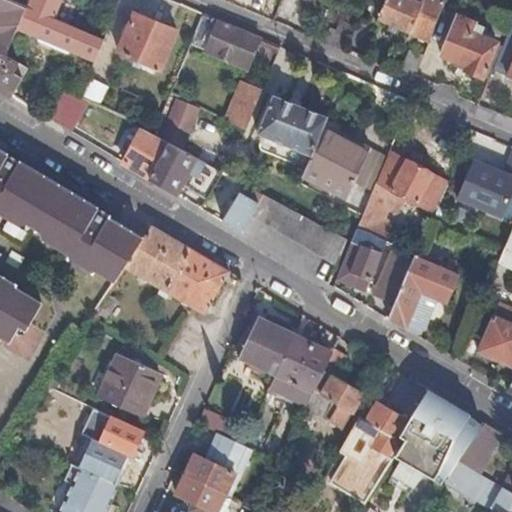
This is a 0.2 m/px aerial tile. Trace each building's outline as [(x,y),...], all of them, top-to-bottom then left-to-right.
[(0,0),(0,88),(13,96),(27,68),(5,56),(17,28),(26,8),(9,0),(0,0)] [(384,0),(377,17),(428,40),(444,0),(442,0),(384,0)] [(117,51),(176,76),(190,43),(204,13),(182,4),(172,29),(135,13),(117,51)] [(26,8),(17,28),(95,59),(102,40),(53,19),(55,14),(44,10),(42,14),(27,8),(26,8)] [(204,13),(190,43),(246,67),(259,36),(204,13)] [(466,71),(483,78),(498,42),(480,35),(483,26),(457,15),(442,54),(468,65),(466,71)] [(312,18),(305,34),(325,42),(343,50),(354,25),(342,20),(338,29),(312,18)] [(511,25),(504,45),(494,70),(511,77),(511,25)] [(498,42),(483,78),(489,80),(494,70),(504,45),(498,42)] [(407,54),(400,74),(412,79),(420,60),(407,54)] [(80,96),(87,100),(97,105),(105,82),(89,74),(80,96)] [(254,107),(260,91),(239,83),(223,120),(245,131),(254,109),(254,107)] [(46,116),(65,127),(67,122),(73,125),(87,100),(80,96),(62,87),(46,116)] [(257,133),(311,155),(313,150),(324,126),(327,117),(272,95),(257,133)] [(168,124),(193,133),(202,108),(177,99),(168,124)] [(351,141),(324,126),(313,150),(316,152),(305,175),(346,195),(352,184),(370,148),(352,138),(351,141)] [(141,127),(124,161),(150,177),(168,141),(152,133),(141,127)] [(150,177),(174,191),(192,155),(168,141),(150,177)] [(352,184),(371,194),(386,157),(370,148),(352,184)] [(0,188),(2,190),(0,193),(0,199),(22,162),(20,161),(19,163),(7,156),(8,154),(0,149),(0,188)] [(511,149),(503,172),(473,160),(458,197),(501,215),(502,212),(511,216),(511,149)] [(389,150),(386,157),(371,194),(362,215),(358,228),(387,240),(405,202),(407,198),(417,203),(434,211),(442,195),(448,181),(431,172),(389,150)] [(184,185),(207,198),(223,171),(203,161),(199,169),(190,173),(184,185)] [(22,162),(0,199),(0,213),(21,226),(28,224),(31,219),(45,226),(68,190),(22,162)] [(218,205),(234,177),(223,171),(207,198),(218,205)] [(245,184),(223,220),(242,231),(252,214),(264,193),(245,184)] [(42,231),(44,239),(71,255),(74,249),(76,250),(83,238),(94,244),(87,257),(91,259),(88,265),(116,281),(125,267),(144,238),(110,218),(111,216),(98,209),(98,208),(68,190),(45,226),(42,231)] [(252,214),(337,265),(347,239),(264,193),(252,214)] [(204,314),(230,271),(199,253),(152,225),(144,238),(125,267),(161,288),(158,293),(167,299),(170,294),(204,314)] [(367,292),(388,241),(387,240),(358,228),(337,278),(367,292)] [(511,228),(498,263),(510,269),(511,265),(511,228)] [(373,294),(394,303),(406,275),(413,259),(415,253),(395,244),(373,294)] [(394,303),(388,318),(406,329),(420,337),(439,290),(450,295),(459,274),(452,270),(454,266),(447,263),(445,267),(418,255),(415,259),(413,259),(406,275),(394,303)] [(501,292),(510,269),(498,263),(496,268),(488,286),(501,292)] [(0,298),(9,284),(0,278),(0,298)] [(9,284),(0,298),(0,334),(10,341),(19,325),(26,329),(41,303),(9,284)] [(477,351),(511,365),(511,317),(511,315),(511,308),(498,302),(477,351)] [(239,358),(258,367),(277,326),(258,317),(239,358)] [(258,367),(276,375),(295,335),(277,326),(258,367)] [(270,387),(289,395),(313,344),(295,335),(276,375),(270,387)] [(289,395),(308,403),(332,352),(313,344),(289,395)] [(143,416),(152,396),(149,394),(159,371),(118,352),(99,396),(143,416)] [(346,359),(332,352),(308,403),(291,439),(299,443),(323,396),(339,405),(330,420),(344,428),(364,394),(335,377),(346,359)] [(149,394),(152,396),(162,373),(159,371),(149,394)] [(409,420),(401,434),(406,437),(435,392),(428,388),(409,420)] [(406,437),(395,454),(404,459),(395,475),(417,487),(427,472),(443,481),(448,473),(458,460),(473,438),(485,422),(463,409),(435,392),(406,437)] [(388,456),(400,436),(401,434),(409,420),(377,402),(366,421),(383,431),(374,448),(388,456)] [(197,423),(225,436),(232,421),(204,408),(197,423)] [(112,415),(99,409),(94,421),(106,427),(112,415)] [(132,456),(144,430),(112,415),(106,427),(94,421),(87,435),(132,456)] [(225,436),(243,445),(250,430),(232,421),(225,436)] [(458,460),(476,470),(498,430),(485,422),(473,438),(458,460)] [(244,470),(270,482),(279,464),(253,452),(244,470)] [(186,473),(231,495),(233,491),(228,489),(235,473),(195,454),(186,473)] [(493,500),(501,485),(498,483),(476,470),(458,460),(448,473),(493,500)] [(65,511),(106,511),(118,485),(85,469),(65,511)] [(229,499),(231,495),(186,473),(176,493),(194,502),(189,511),(215,511),(224,496),(229,499)] [(498,483),(501,485),(504,486),(511,490),(511,481),(502,476),(498,483)] [(511,511),(511,490),(504,486),(493,506),(498,509),(496,511),(511,511)] [(244,511),(245,511),(255,511),(258,507),(248,502),(244,511)]
